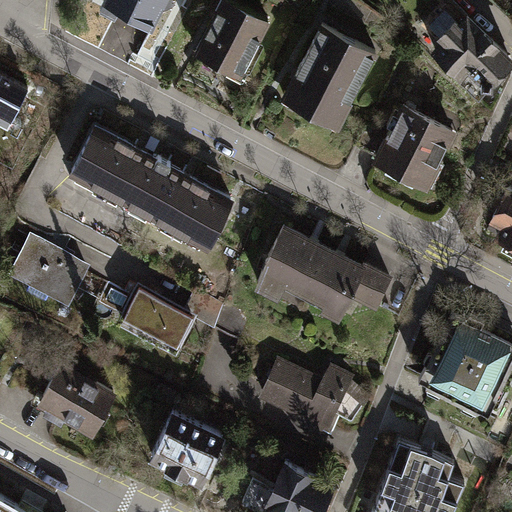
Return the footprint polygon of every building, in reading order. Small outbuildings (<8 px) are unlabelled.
[(106,0),(102,9),(152,34),(168,0),(106,0)] [(215,11),(196,48),(238,71),(266,18),(231,0),(219,0),(214,10),(215,11)] [(510,58),(466,15),(457,23),(454,20),(456,18),(445,7),(428,24),(439,35),(441,34),(444,37),(434,47),(460,73),(468,65),(482,79),(491,79),(510,58)] [(321,22),(284,95),(337,122),(374,49),(321,22)] [(32,89),(0,72),(0,115),(14,123),(32,89)] [(452,129),(403,103),(376,155),(430,183),(443,160),(437,157),(452,129)] [(143,150),(95,125),(69,175),(117,200),(143,150)] [(154,156),(143,150),(117,200),(155,220),(158,214),(181,170),(168,163),(169,160),(156,153),(154,156)] [(230,195),(181,170),(158,214),(207,240),(230,195)] [(511,190),(506,187),(492,216),(502,221),(496,234),(511,241),(511,190)] [(338,311),(351,284),(362,263),(281,222),(263,258),(258,280),(278,290),(286,275),(327,296),(323,303),(338,311)] [(85,262),(31,233),(12,267),(31,276),(27,286),(46,293),(50,286),(69,296),(85,262)] [(363,260),(362,263),(351,284),(376,296),(388,272),(363,260)] [(174,344),(190,314),(191,311),(185,308),(139,283),(121,317),(174,344)] [(196,288),(185,308),(191,311),(190,314),(213,325),(221,301),(196,288)] [(427,359),(419,374),(488,410),(489,408),(497,412),(511,383),(511,364),(508,363),(511,354),(511,339),(481,324),(484,317),(470,310),(464,314),(455,310),(431,359),(427,359)] [(319,378),(276,358),(261,389),(309,412),(306,418),(321,425),(324,419),(327,421),(350,374),(327,363),(319,378)] [(60,362),(41,397),(93,425),(112,389),(96,380),(95,381),(60,362)] [(220,430),(171,408),(151,453),(200,475),(220,430)] [(398,437),(369,511),(451,511),(463,482),(449,477),(455,462),(433,450),(398,437)] [(316,511),(331,481),(284,460),(265,502),(260,500),(256,509),(261,511),(260,511),(316,511)]
